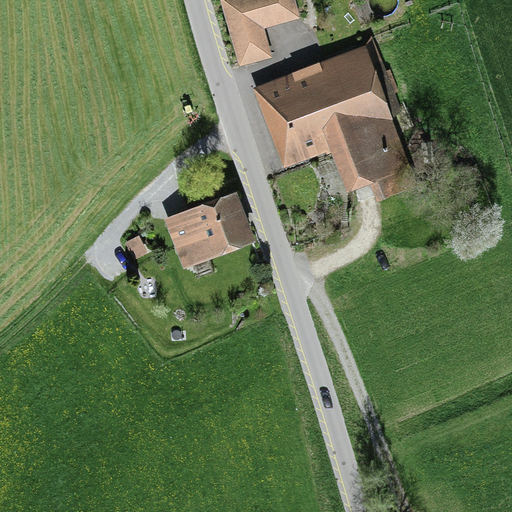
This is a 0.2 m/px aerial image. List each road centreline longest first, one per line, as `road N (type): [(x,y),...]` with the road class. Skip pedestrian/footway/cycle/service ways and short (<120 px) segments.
road 1 (unclassified): [(207,0),(374,511)]
road 2 (track): [(131,224),(42,330),(0,361)]
